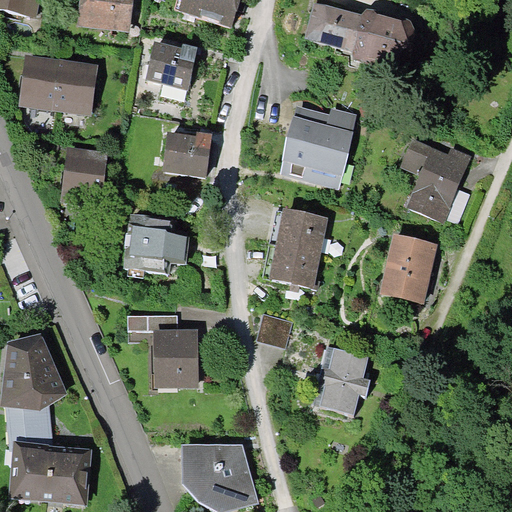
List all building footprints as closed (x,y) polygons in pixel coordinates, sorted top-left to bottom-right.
[(0,0),(0,13),(26,19),(29,0),(0,0)] [(82,0),(79,28),(124,34),(127,2),(133,2),(132,0),(82,0)] [(233,13),(240,15),(242,6),(236,5),(237,0),(190,0),(185,19),(178,17),(228,32),(233,13)] [(406,28),(384,22),(363,16),(359,23),(325,15),(327,8),(314,5),(304,43),(350,54),(352,63),(394,75),(401,70),(406,71),(416,61),(419,49),(416,35),(412,34),(406,28)] [(158,103),(182,109),(195,51),(182,48),(180,59),(151,52),(144,85),(161,89),(158,103)] [(20,108),(53,112),(58,70),(26,66),(20,108)] [(91,74),(58,70),(53,112),(86,117),(91,74)] [(328,126),(297,118),(283,175),(334,187),(349,124),(330,119),(328,126)] [(161,176),(203,181),(208,143),(195,141),(194,146),(166,142),(161,176)] [(455,226),(467,199),(453,194),(467,161),(450,154),(446,162),(410,147),(400,170),(420,178),(406,212),(440,226),(442,221),(455,226)] [(96,204),(101,162),(67,158),(62,200),(96,204)] [(274,214),(267,248),(315,258),(322,224),(274,214)] [(167,266),(182,268),(185,243),(170,241),(171,229),(129,223),(122,274),(165,279),(167,266)] [(380,297),(419,306),(431,252),(393,243),(380,297)] [(308,292),(315,258),(267,248),(260,282),(308,292)] [(121,335),(171,334),(171,319),(121,320),(121,335)] [(193,389),(192,339),(154,340),(155,390),(193,389)] [(85,458),(43,454),(41,411),(62,398),(36,343),(8,350),(1,411),(8,411),(10,453),(13,453),(9,501),(81,507),(85,458)] [(365,397),(367,390),(368,385),(360,383),(366,363),(332,354),(326,375),(319,373),(315,390),(322,391),(317,412),(351,421),(356,400),(364,402),(365,397)] [(216,511),(229,511),(252,506),(237,454),(183,454),(183,487),(193,494),(197,489),(210,489),(214,502),(210,507),(216,511)]
